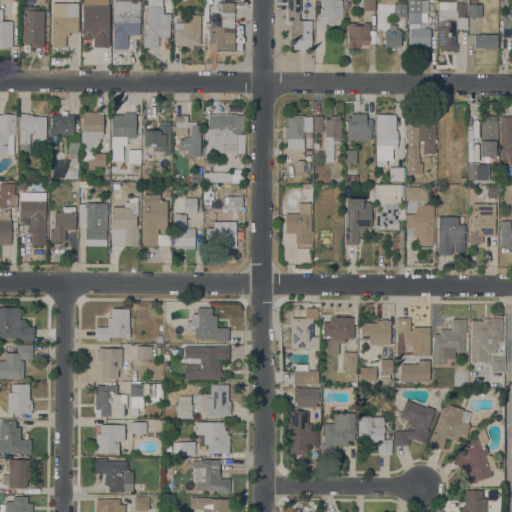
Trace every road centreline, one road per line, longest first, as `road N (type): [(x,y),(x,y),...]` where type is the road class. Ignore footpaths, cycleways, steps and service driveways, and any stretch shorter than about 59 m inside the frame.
road 1 (residential): [(511,285),(0,280)]
road 2 (residential): [(511,84),(0,79)]
road 3 (residential): [(262,511),(261,0)]
road 4 (residential): [(62,511),(64,282)]
road 5 (residential): [(263,486),(424,488)]
